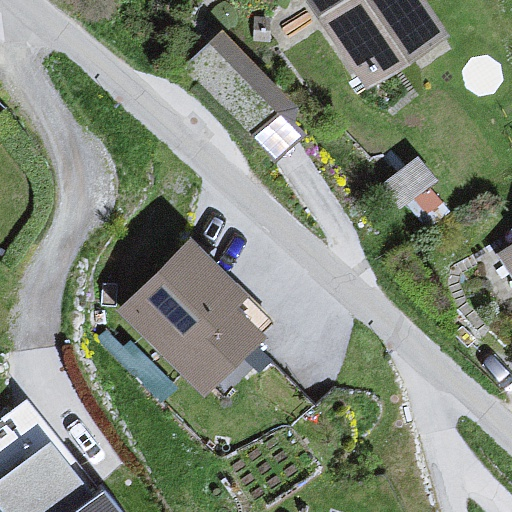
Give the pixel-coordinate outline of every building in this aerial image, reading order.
[(398,0),(291,0),(350,91),(425,42),(398,0)] [(312,111),(221,17),(185,51),(275,145),(312,111)] [(511,216),(477,241),(511,291),(511,216)] [(197,270),(153,242),(95,314),(185,388),(225,339),(202,312),(197,270)] [(117,511),(43,387),(0,412),(0,484),(16,511),(117,511)]
